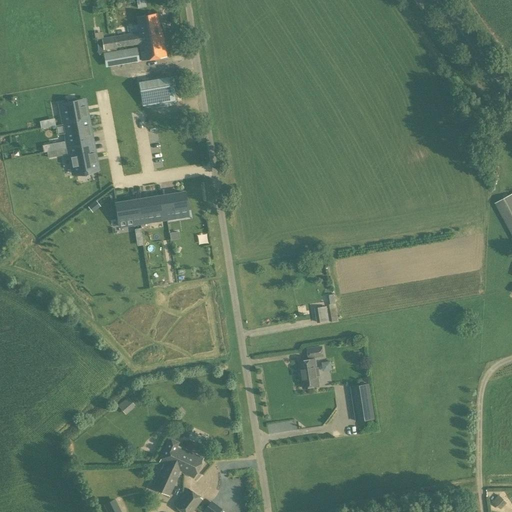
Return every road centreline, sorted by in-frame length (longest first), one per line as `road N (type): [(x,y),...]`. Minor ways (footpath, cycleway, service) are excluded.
road 1 (unclassified): [(268,511),(188,0)]
road 2 (secondary): [(511,99),(438,0)]
